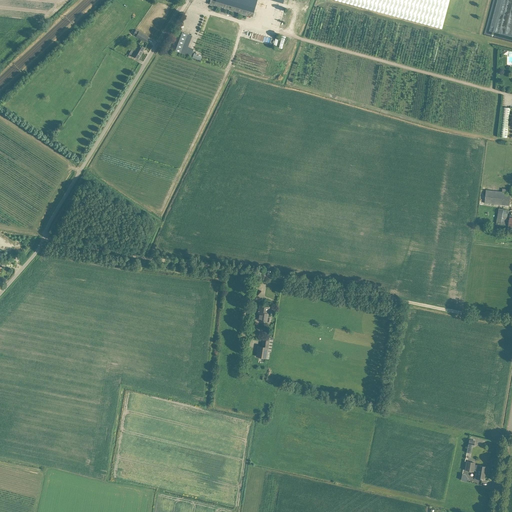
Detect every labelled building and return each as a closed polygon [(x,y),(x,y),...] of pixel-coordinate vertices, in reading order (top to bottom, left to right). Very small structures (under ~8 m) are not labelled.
[(257,0),(210,0),(209,4),(253,17),(257,0)] [(334,0),(442,29),(449,0),(334,0)] [(148,37),(136,30),(133,34),(145,41),(148,37)] [(192,36),(180,32),(176,30),(169,48),(191,57),(193,49),(188,47),(192,36)] [(145,48),(140,46),(138,44),(136,48),(134,46),(130,54),(138,59),(145,48)] [(486,190),(485,203),(509,206),(510,196),(511,193),(505,192),(486,190)] [(508,211),(498,209),(495,225),(505,227),(508,211)] [(259,304),(259,308),(258,313),(259,313),(258,320),(270,322),(270,317),(267,317),(268,314),(269,312),(269,307),(263,306),(264,304),(259,304)] [(258,346),(256,357),(267,358),(268,351),(271,351),(273,338),(262,337),(260,346),(258,346)] [(467,452),(471,453),(473,444),(474,445),(475,441),(473,441),(469,440),(469,443),(467,452)] [(487,467),(482,466),(475,465),(475,463),(467,461),(465,470),(474,471),(474,470),(477,471),(475,478),(481,479),(481,480),(482,480),(482,479),(484,480),(485,472),(486,473),(487,467)]
